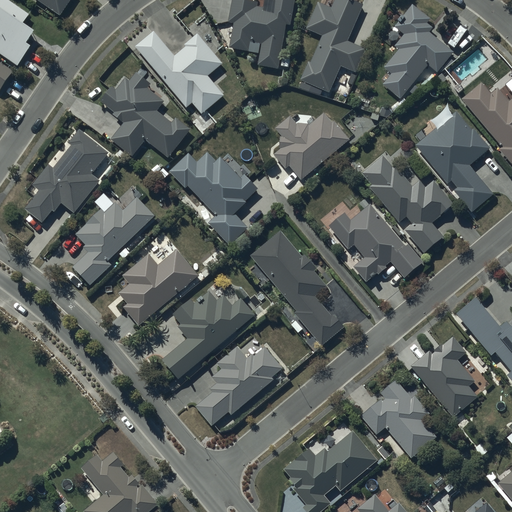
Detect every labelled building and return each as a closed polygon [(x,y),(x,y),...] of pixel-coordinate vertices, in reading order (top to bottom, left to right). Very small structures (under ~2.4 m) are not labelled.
[(0,55),(18,68),(34,45),(30,42),(36,33),(25,25),(32,16),(9,0),(3,0),(0,4),(0,55)] [(35,0),(63,18),(75,0),(35,0)] [(291,27),(296,0),(274,0),(274,1),(270,0),(266,0),(265,9),(255,7),(256,3),(241,0),(233,0),(229,25),(235,26),(230,49),(251,53),(252,44),(264,46),(260,66),(279,70),(288,26),(291,27)] [(349,44),(364,8),(364,7),(347,0),(336,0),(333,9),(319,3),(307,31),(323,38),(312,64),(309,63),(301,82),(331,95),(343,67),(358,73),(367,51),(349,44)] [(414,5),(413,6),(396,28),(405,35),(395,48),(399,51),(385,70),(392,75),(383,87),(403,102),(429,66),(438,73),(453,53),(432,37),(436,32),(429,27),(434,20),(414,5)] [(154,33),(136,48),(187,109),(192,104),(202,115),(224,96),(209,78),(224,65),(200,36),(175,57),(154,33)] [(0,93),(1,94),(15,74),(0,63),(0,93)] [(112,142),(133,158),(145,142),(152,147),(169,160),(191,131),(177,120),(174,125),(159,113),(168,102),(151,90),(154,86),(138,74),(132,82),(127,79),(117,93),(111,89),(101,102),(116,114),(114,117),(124,125),(112,142)] [(483,84),(462,101),(503,149),(500,151),(511,165),(511,102),(500,89),(493,96),(483,84)] [(373,98),(352,92),(347,106),(368,112),(373,98)] [(461,112),(417,147),(449,187),(453,183),(458,188),(454,191),(473,216),(497,198),(472,166),(492,151),(461,112)] [(311,127),(299,126),(291,117),(276,130),(281,136),(282,152),(274,159),(285,172),(289,168),(301,182),(348,142),(325,115),(311,127)] [(55,170),(50,166),(33,189),(39,193),(26,210),(44,224),(54,210),(57,212),(62,205),(77,216),(102,183),(92,176),(108,154),(79,133),(69,145),(72,147),(55,170)] [(231,249),(251,229),(237,214),(261,192),(239,169),(243,166),(230,152),(222,159),(221,158),(216,163),(208,154),(197,164),(189,156),(170,175),(186,192),(189,189),(217,219),(210,226),(231,249)] [(369,187),(401,223),(407,218),(413,225),(405,232),(425,256),(432,250),(446,238),(434,225),(454,208),(433,183),(427,188),(421,181),(412,188),(385,157),(361,178),(369,187)] [(125,249),(145,228),(156,215),(139,199),(127,211),(118,203),(107,215),(103,211),(78,238),(87,246),(84,250),(88,253),(72,270),(90,287),(96,281),(99,283),(114,267),(110,263),(116,257),(117,258),(125,249)] [(407,247),(372,207),(371,206),(353,222),(345,213),(329,227),(350,252),(356,247),(367,259),(356,269),(366,281),(377,272),(380,275),(392,264),(406,280),(424,264),(408,245),(407,247)] [(283,232),(253,257),(296,310),(295,312),(321,344),(342,328),(316,295),(327,286),(283,232)] [(197,276),(176,253),(161,267),(148,254),(122,278),(130,286),(120,295),(128,303),(124,307),(142,327),(197,276)] [(255,316),(243,302),(235,309),(225,296),(219,301),(212,293),(198,304),(199,305),(196,308),(191,302),(174,317),(182,326),(178,329),(188,341),(164,361),(179,379),(255,316)] [(477,301),(457,317),(493,359),(497,355),(511,373),(508,376),(511,380),(511,328),(508,324),(501,330),(477,301)] [(430,350),(411,366),(454,418),(480,397),(471,387),(477,383),(459,361),(468,354),(453,337),(433,353),(430,350)] [(284,370),(269,349),(268,349),(256,358),(254,354),(249,358),(241,347),(218,363),(223,370),(213,377),(219,386),(211,391),(214,395),(198,407),(212,427),(230,413),(232,416),(277,383),(273,377),(284,370)] [(377,436),(388,428),(412,459),(437,439),(423,422),(431,415),(418,398),(414,402),(398,382),(382,395),(387,401),(385,403),(383,401),(363,418),(377,436)] [(332,503),(380,463),(354,432),(328,453),(325,450),(318,457),(312,450),(297,463),(295,461),(283,472),(297,488),(293,491),(306,506),(301,510),(303,511),(324,511),(334,505),(332,503)] [(150,511),(160,504),(145,486),(147,484),(143,480),(138,485),(113,454),(101,463),(96,457),(82,469),(104,497),(85,511),(150,511)] [(511,471),(497,483),(501,487),(498,490),(511,508),(511,507),(511,471)] [(406,511),(400,504),(390,511),(377,496),(358,511),(406,511)] [(495,511),(488,503),(478,511),(495,511)]
